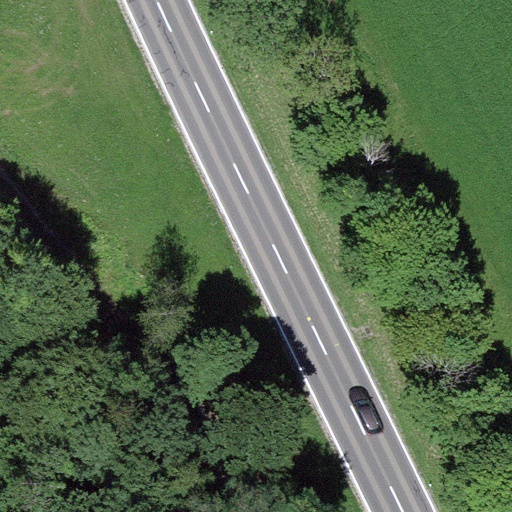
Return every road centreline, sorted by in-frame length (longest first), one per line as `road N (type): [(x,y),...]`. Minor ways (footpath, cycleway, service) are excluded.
road 1 (secondary): [(406,511),(162,0)]
road 2 (track): [(270,511),(183,386),(0,166)]
